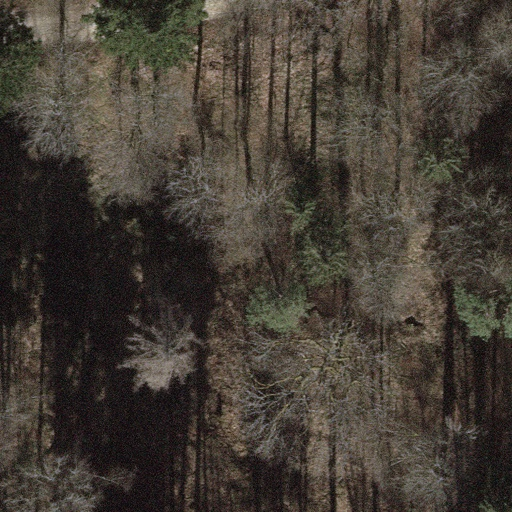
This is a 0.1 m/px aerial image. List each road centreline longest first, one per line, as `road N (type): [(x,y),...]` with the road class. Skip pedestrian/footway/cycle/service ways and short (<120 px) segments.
road 1 (track): [(511,63),(322,0)]
road 2 (track): [(144,0),(0,26)]
